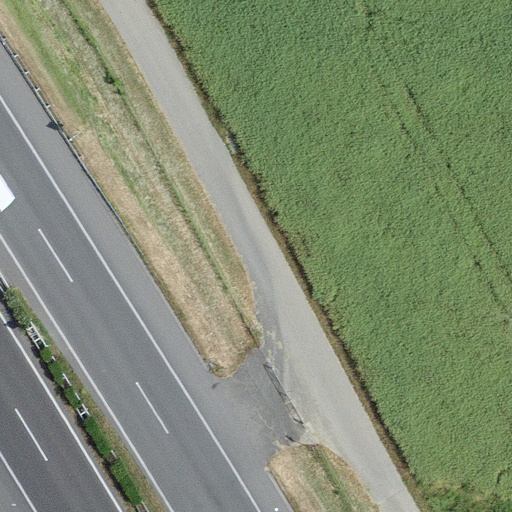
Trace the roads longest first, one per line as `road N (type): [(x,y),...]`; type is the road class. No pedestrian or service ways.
road 1 (track): [(400,511),(121,0)]
road 2 (motorway): [(215,511),(0,167)]
road 3 (motorway): [(0,384),(77,511)]
